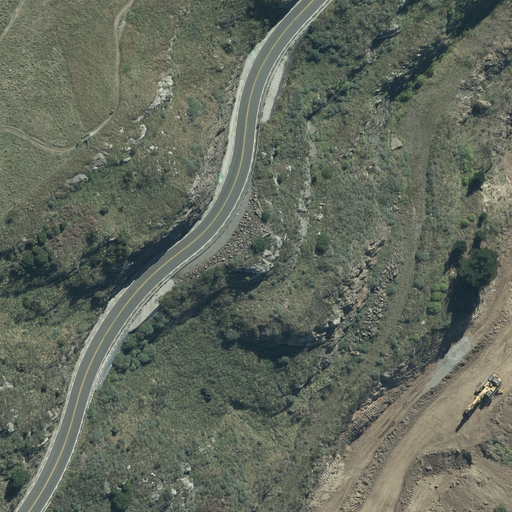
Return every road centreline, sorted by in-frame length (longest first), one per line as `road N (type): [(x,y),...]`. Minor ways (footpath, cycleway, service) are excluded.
road 1 (secondary): [(317,0),(284,31),(257,79),(229,197),(112,325),(29,511)]
road 2 (track): [(289,511),(319,443),(369,378),(403,307),(423,127),(442,87),(511,19)]
road 3 (track): [(369,511),(511,349)]
